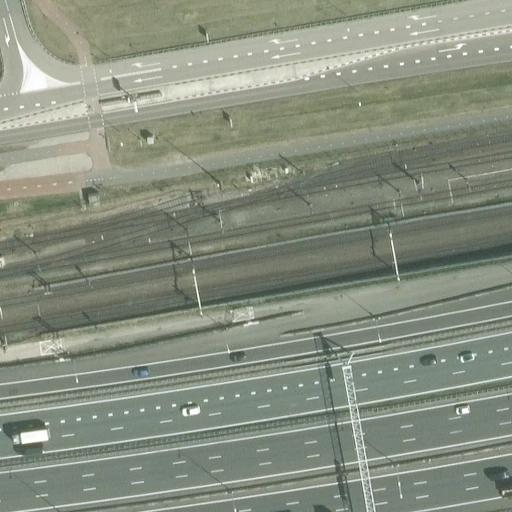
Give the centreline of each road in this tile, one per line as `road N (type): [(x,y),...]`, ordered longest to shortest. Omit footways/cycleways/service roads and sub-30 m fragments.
road 1 (unclassified): [(0,136),(511,49)]
road 2 (motorway): [(511,308),(192,365),(0,388)]
road 3 (motorway): [(511,363),(0,444)]
road 4 (motorway): [(511,417),(0,494)]
road 5 (unclassified): [(511,12),(29,100)]
road 6 (motorway): [(289,511),(511,476)]
